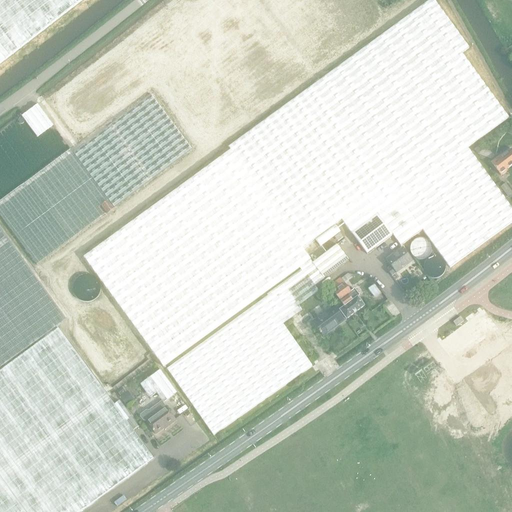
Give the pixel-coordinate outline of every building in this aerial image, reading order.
[(0,0),(0,64),(82,0),(0,0)] [(229,150),(86,254),(108,285),(165,366),(310,261),(302,249),(342,220),(352,234),(380,214),(384,219),(404,205),(422,231),(450,268),(511,222),(511,208),(467,148),(508,119),(462,54),(469,48),(432,0),(430,0),(242,138),(228,148),(229,150)] [(71,149),(0,202),(0,214),(38,264),(68,242),(104,215),(98,208),(101,206),(107,214),(115,209),(114,207),(118,205),(119,205),(192,150),(151,96),(73,153),(71,149)] [(32,109),(22,117),(37,137),(53,126),(44,114),(37,105),(32,109)] [(511,165),(511,150),(504,156),(502,154),(491,163),(501,176),(507,171),(506,170),(511,165)] [(500,187),(507,198),(511,194),(511,192),(505,183),(500,187)] [(352,234),(367,255),(393,236),(401,247),(422,231),(404,205),(384,219),(380,214),(352,234)] [(0,227),(0,369),(67,320),(0,227)] [(338,242),(344,237),(341,233),(335,238),(338,242)] [(428,246),(428,242),(426,240),(422,238),(419,237),(415,238),(413,240),(411,243),(411,246),(411,250),(413,252),(417,254),(420,255),(422,254),(426,252),(428,250),(428,246)] [(338,244),(313,264),(325,279),(350,259),(338,244)] [(413,262),(403,248),(387,260),(391,267),(388,269),(392,276),(396,272),(397,273),(413,262)] [(446,268),(445,263),(442,260),(439,258),(435,258),(431,259),(428,261),(426,264),(426,268),(427,272),(429,275),(431,276),(435,277),(438,277),(443,275),(445,272),(446,268)] [(313,264),(285,284),(299,305),(318,292),(314,286),(325,279),(313,264)] [(340,278),(329,286),(333,292),(344,307),(339,310),(346,319),(364,306),(358,297),(359,296),(354,289),(351,291),(345,283),(344,284),(341,279),(340,278)] [(212,432),(214,435),(313,366),(283,324),(302,311),(299,306),(284,284),(167,369),(212,432)] [(382,294),(374,284),(368,289),(375,299),(382,294)] [(344,321),(334,307),(313,323),(323,336),(344,321)] [(461,317),(454,323),(457,327),(464,321),(461,317)] [(0,511),(78,511),(86,507),(155,459),(135,431),(140,427),(121,401),(116,405),(59,329),(0,372),(0,511)] [(160,370),(140,384),(150,398),(157,393),(164,403),(177,393),(160,370)] [(122,387),(117,391),(120,396),(126,392),(122,387)] [(120,397),(126,405),(134,400),(128,391),(120,397)] [(145,421),(147,421),(157,434),(165,428),(165,427),(175,419),(162,401),(149,410),(146,410),(141,414),(141,416),(145,421)]
